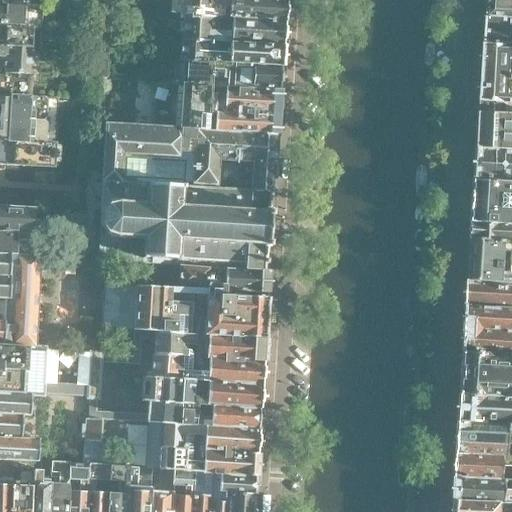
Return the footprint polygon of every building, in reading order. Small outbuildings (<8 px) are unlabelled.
[(0,0),(0,4),(1,5),(33,6),(94,10),(109,11),(110,0),(0,0)] [(120,12),(120,0),(110,0),(109,11),(120,12)] [(283,22),(285,1),(267,0),(185,0),(185,16),(211,17),(233,19),(283,22)] [(511,0),(483,0),(483,18),(511,19),(511,0)] [(0,27),(31,29),(33,6),(1,5),(0,17),(0,27)] [(108,34),(109,11),(94,10),(93,33),(94,33),(108,34)] [(115,28),(115,19),(120,20),(120,12),(109,11),(108,34),(108,36),(119,36),(119,28),(115,28)] [(282,35),(283,29),(283,22),(233,19),(232,31),(210,29),(211,17),(185,16),(176,15),(176,21),(184,21),(183,40),(282,46),(286,46),(287,36),(282,35)] [(511,45),(511,19),(483,18),(481,44),(511,45)] [(0,47),(30,50),(31,34),(34,35),(34,29),(31,29),(0,27),(0,47)] [(107,54),(108,36),(108,34),(94,33),(93,53),(107,54)] [(124,36),(119,36),(108,36),(107,54),(107,57),(123,58),(124,36)] [(280,67),(281,53),(282,46),(183,40),(181,40),(180,61),(280,67)] [(511,45),(481,44),(477,101),(477,112),(475,147),(511,149),(511,45)] [(0,163),(52,167),(56,99),(27,97),(30,50),(0,47),(0,163)] [(278,90),(279,74),(284,75),(285,67),(280,67),(180,61),(178,61),(177,78),(163,77),(163,83),(167,83),(167,84),(207,86),(208,77),(230,79),(229,87),(278,90)] [(281,118),(282,108),(277,108),(278,90),(229,87),(225,87),(224,102),(212,101),(213,92),(209,92),(209,86),(207,86),(167,84),(167,83),(163,83),(154,82),(152,127),(275,135),(277,118),(281,118)] [(272,178),(275,135),(152,127),(103,124),(99,182),(145,184),(145,182),(151,183),(151,186),(161,186),(161,183),(169,184),(172,187),(179,187),(179,181),(192,181),(192,179),(249,183),(248,190),(269,192),(270,178),(272,178)] [(511,149),(475,147),(473,177),(511,179),(511,149)] [(267,241),(269,216),(272,216),(272,211),(270,211),(270,209),(268,209),(268,199),(271,199),(271,193),(269,193),(269,192),(248,190),(249,183),(192,179),(192,181),(179,181),(179,187),(172,187),(169,184),(161,183),(161,186),(151,186),(151,183),(145,182),(145,184),(99,182),(97,212),(99,212),(96,261),(141,263),(141,258),(145,258),(146,255),(177,256),(177,260),(181,260),(180,266),(263,271),(264,265),(265,266),(265,264),(267,264),(267,259),(264,259),(265,248),(267,248),(267,247),(270,247),(270,242),(267,241)] [(511,183),(473,181),(470,222),(511,225),(511,183)] [(0,206),(0,232),(33,234),(34,208),(0,206)] [(511,225),(470,222),(469,222),(468,240),(511,242),(511,225)] [(99,466),(101,444),(99,444),(100,428),(116,429),(114,463),(158,465),(158,470),(160,470),(173,471),(193,472),(190,511),(256,511),(258,500),(253,500),(253,493),(254,476),(255,463),(255,453),(257,431),(258,409),(260,385),(261,362),(262,362),(263,336),(265,298),(266,294),(267,271),(263,271),(180,266),(179,288),(111,284),(108,330),(154,333),(153,356),(132,354),(131,377),(135,377),(135,382),(142,383),(141,396),(136,396),(136,401),(167,403),(166,414),(157,413),(156,425),(163,425),(162,448),(159,448),(158,461),(128,459),(129,446),(122,445),(123,423),(100,421),(102,399),(86,398),(89,351),(32,347),(37,257),(31,256),(33,234),(0,232),(0,459),(14,461),(33,462),(36,462),(38,439),(22,438),(23,416),(28,416),(29,394),(20,394),(21,377),(33,378),(33,381),(76,383),(76,387),(80,387),(78,419),(85,419),(82,465),(88,465),(99,466)] [(511,242),(468,240),(465,281),(511,283),(511,242)] [(511,283),(465,281),(464,306),(511,308),(511,283)] [(511,308),(464,306),(461,352),(511,354),(511,308)] [(511,354),(461,352),(458,395),(511,398),(511,354)] [(511,398),(458,395),(457,411),(452,411),(452,421),(511,425),(511,398)] [(504,458),(505,438),(511,438),(511,425),(452,421),(451,432),(456,433),(454,454),(504,458)] [(499,480),(500,467),(511,468),(511,458),(504,458),(454,454),(449,454),(449,462),(454,462),(453,477),(499,480)] [(0,511),(11,511),(14,461),(0,459),(0,511)] [(29,511),(31,490),(19,489),(20,470),(32,471),(33,462),(14,461),(11,511),(29,511)] [(46,511),(49,484),(49,477),(50,477),(50,472),(51,463),(36,462),(33,462),(32,471),(31,490),(29,511),(46,511)] [(65,511),(67,491),(69,464),(51,463),(50,472),(58,473),(58,485),(49,484),(46,511),(65,511)] [(105,511),(107,493),(107,481),(108,467),(108,466),(99,466),(88,465),(87,480),(100,481),(99,494),(86,493),(84,511),(105,511)] [(125,511),(129,468),(108,467),(107,481),(116,481),(115,494),(107,493),(105,511),(125,511)] [(148,511),(149,496),(150,482),(142,482),(141,488),(144,488),(144,491),(136,491),(137,468),(129,468),(125,511),(148,511)] [(170,511),(171,497),(172,486),(173,471),(160,470),(159,485),(164,486),(163,496),(149,496),(148,511),(170,511)] [(190,511),(193,472),(173,471),(172,486),(183,487),(182,498),(171,497),(170,511),(190,511)] [(511,480),(499,480),(453,477),(451,500),(511,504),(511,480)] [(84,511),(86,493),(87,480),(79,480),(78,492),(67,491),(65,511),(84,511)] [(511,511),(511,504),(451,500),(450,511),(511,511)]
